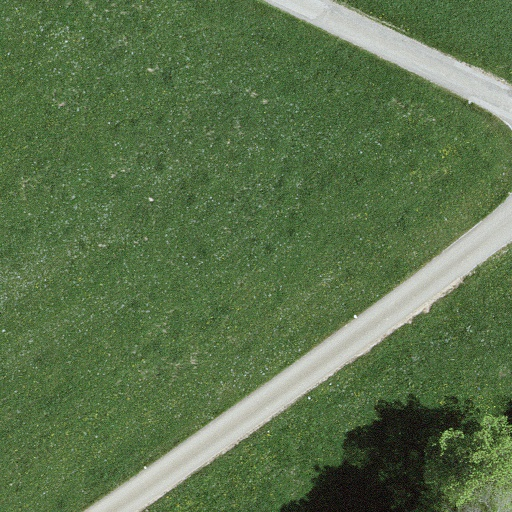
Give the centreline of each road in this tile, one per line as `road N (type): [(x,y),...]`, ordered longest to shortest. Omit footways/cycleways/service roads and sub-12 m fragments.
road 1 (unclassified): [(107,511),(331,360),(511,223)]
road 2 (track): [(284,0),(511,106)]
